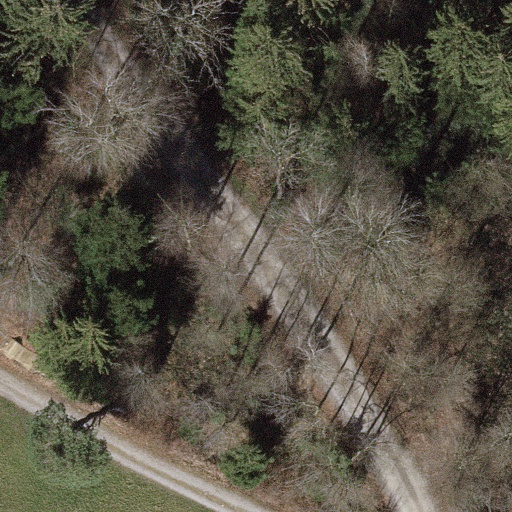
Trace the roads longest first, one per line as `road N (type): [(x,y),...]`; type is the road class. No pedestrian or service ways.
road 1 (track): [(415,511),(363,399),(287,267),(77,0)]
road 2 (track): [(0,388),(241,511)]
